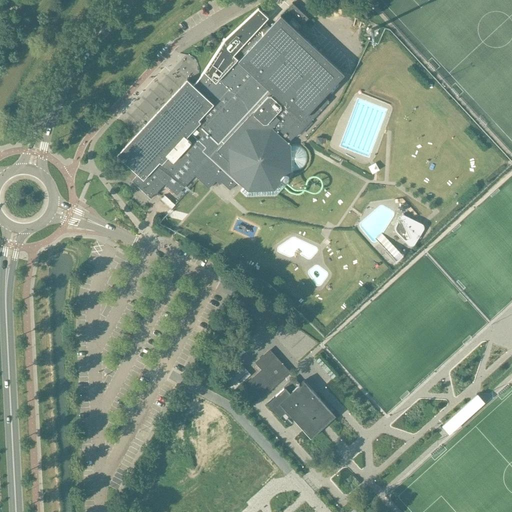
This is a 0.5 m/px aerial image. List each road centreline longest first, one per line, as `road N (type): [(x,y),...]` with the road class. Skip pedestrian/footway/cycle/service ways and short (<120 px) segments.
road 1 (tertiary): [(15,511),(5,301)]
road 2 (unclassified): [(100,511),(93,358)]
